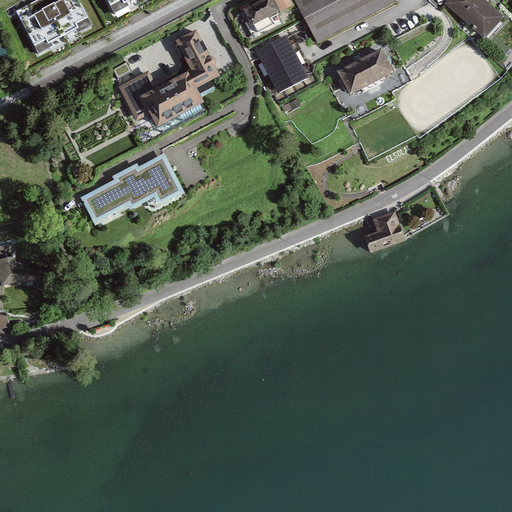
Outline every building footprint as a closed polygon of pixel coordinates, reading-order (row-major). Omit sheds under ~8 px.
[(77,0),(37,0),(16,11),(38,53),(91,25),(77,0)] [(108,0),(115,13),(140,0),(108,0)] [(273,0),(262,0),(245,9),(253,25),(280,12),(273,0)] [(279,0),(275,2),(282,15),(294,8),(289,0),(279,0)] [(395,0),(294,0),(318,44),(397,3),(395,0)] [(506,17),(487,0),(448,0),(447,1),(487,38),(506,17)] [(136,78),(120,86),(137,118),(151,111),(158,125),(204,100),(197,86),(221,74),(198,30),(176,41),(192,70),(165,84),(162,77),(141,88),(136,78)] [(286,36),(256,52),(279,95),(309,79),(286,36)] [(383,48),(340,72),(352,94),(396,71),(383,48)] [(276,98),(279,103),(309,88),(306,83),(276,98)] [(286,114),(301,109),(299,103),(284,107),(286,114)] [(191,192),(169,153),(145,166),(143,162),(118,175),(120,179),(88,197),(101,220),(137,199),(140,205),(161,194),(167,205),(191,192)] [(367,237),(372,251),(404,240),(394,212),(375,219),(380,232),(367,237)] [(46,284),(47,271),(16,269),(13,257),(0,260),(0,280),(1,285),(15,282),(46,284)] [(1,324),(0,324),(0,330),(9,330),(7,317),(1,318),(1,324)]
